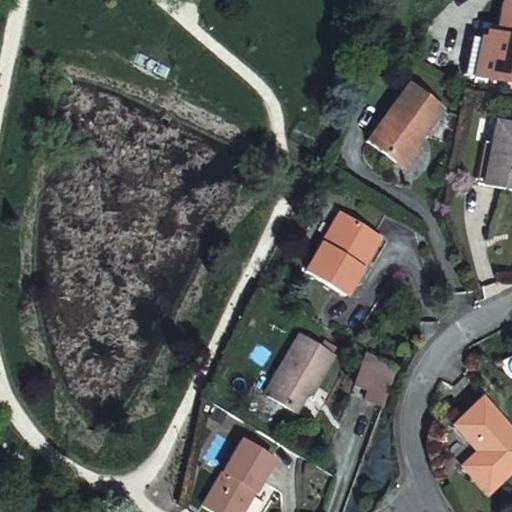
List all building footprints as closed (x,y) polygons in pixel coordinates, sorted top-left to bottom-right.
[(486,33),(484,39),(477,77),(511,82),(511,4),(501,2),(495,35),(486,33)] [(477,77),(484,39),(469,37),(462,75),(477,77)] [(66,72),(55,78),(62,88),(72,83),(66,72)] [(415,131),(421,136),(441,108),(406,83),(364,141),(394,162),(415,131)] [(511,126),(492,123),(482,184),(511,188),(511,126)] [(425,139),(421,136),(415,131),(394,162),(404,169),(425,139)] [(353,266),(371,237),(335,216),(302,273),(344,297),(359,270),(353,266)] [(377,240),(371,237),(353,266),(359,270),(377,240)] [(311,383),(315,385),(331,357),(296,337),(262,395),(294,412),(311,383)] [(381,361),(371,355),(354,388),(365,393),(381,361)] [(380,405),(397,371),(381,361),(365,393),(364,396),(380,405)] [(477,452),(467,462),(493,489),(511,470),(511,432),(481,399),(453,426),(477,452)] [(201,507),(210,511),(233,511),(246,491),(251,494),(270,460),(239,442),(201,507)] [(493,489),(467,462),(463,466),(489,493),(493,489)] [(246,491),(233,511),(240,511),(251,494),(246,491)]
